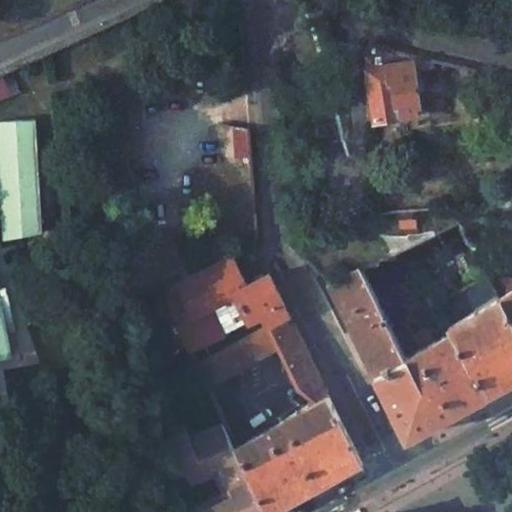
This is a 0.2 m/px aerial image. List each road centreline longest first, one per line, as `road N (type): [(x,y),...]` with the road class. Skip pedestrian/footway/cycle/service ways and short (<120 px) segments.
road 1 (residential): [(511,59),(358,29),(359,163),(350,184),(339,179),(293,23),(256,5)]
road 2 (residential): [(392,478),(276,251),(256,5)]
road 3 (trunk): [(486,511),(0,410)]
road 4 (secondary): [(511,413),(392,478)]
road 5 (residential): [(118,0),(0,56)]
